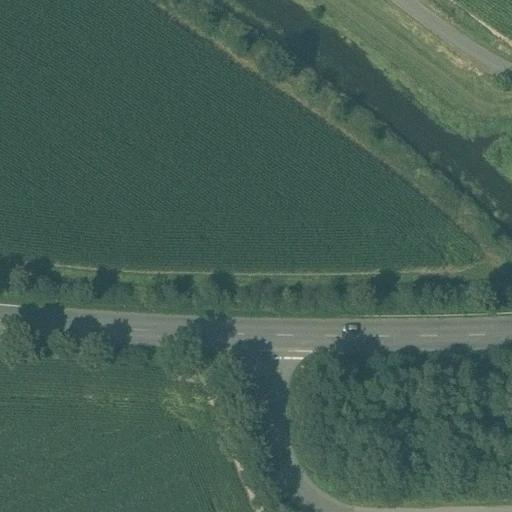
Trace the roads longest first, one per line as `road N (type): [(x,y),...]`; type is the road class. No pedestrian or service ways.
road 1 (secondary): [(0,319),(270,336)]
road 2 (secondary): [(270,336),(511,333)]
road 3 (unclassified): [(270,336),(272,425),(290,476),(320,507),(338,511)]
road 4 (unclassified): [(402,0),(511,73)]
